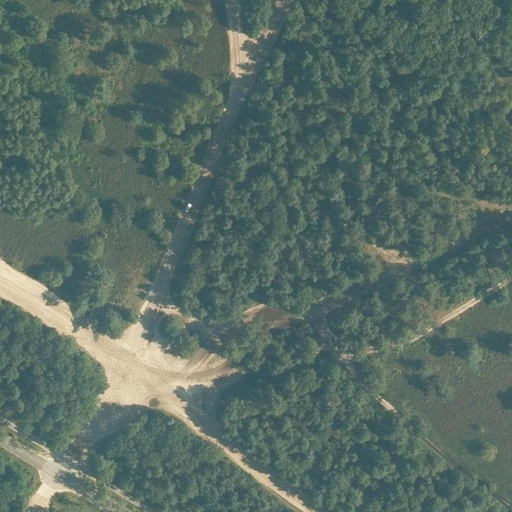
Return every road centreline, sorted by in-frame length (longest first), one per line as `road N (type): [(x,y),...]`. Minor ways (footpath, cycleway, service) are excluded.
road 1 (track): [(65,456),(125,361),(286,0)]
road 2 (track): [(171,396),(216,324),(294,311),(385,280),(480,225),(511,219)]
road 3 (track): [(327,511),(0,279)]
road 4 (track): [(314,304),(344,364),(511,504)]
road 5 (track): [(511,282),(401,345),(344,364)]
road 6 (tertiary): [(119,511),(0,438)]
